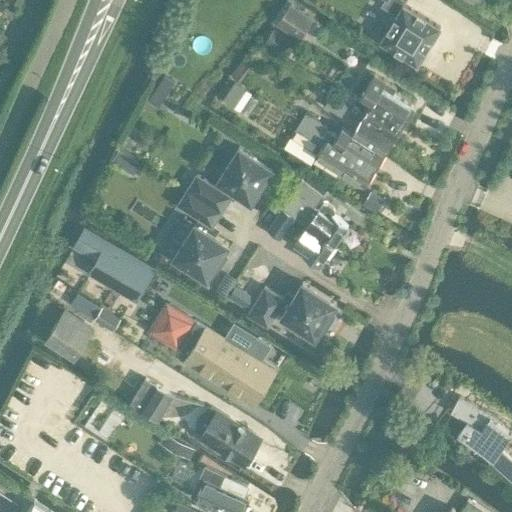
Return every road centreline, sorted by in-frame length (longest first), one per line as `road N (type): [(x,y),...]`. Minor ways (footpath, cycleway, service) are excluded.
road 1 (unclassified): [(309,511),(511,60)]
road 2 (primary): [(0,235),(107,0)]
road 3 (unclassified): [(0,143),(67,0)]
